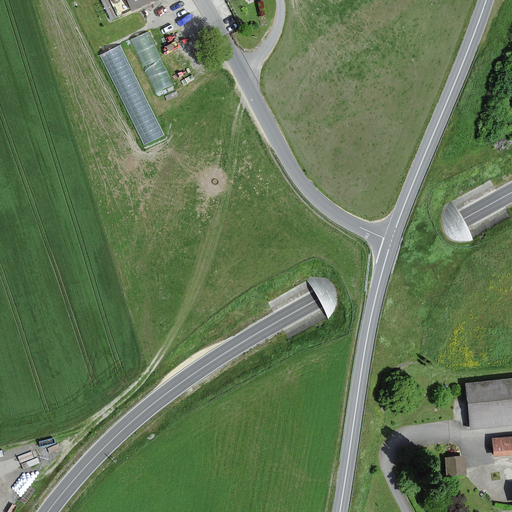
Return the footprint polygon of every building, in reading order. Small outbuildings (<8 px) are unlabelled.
[(100,0),(111,21),(118,18),(132,10),(152,0),(100,0)] [(175,82),(151,28),(132,37),(156,90),(175,82)] [(163,135),(125,42),(104,50),(142,143),(163,135)] [(511,379),(465,384),(469,429),(511,424),(511,379)] [(495,457),(511,455),(511,437),(494,439),(495,457)] [(466,475),(465,456),(446,458),(448,477),(466,475)]
